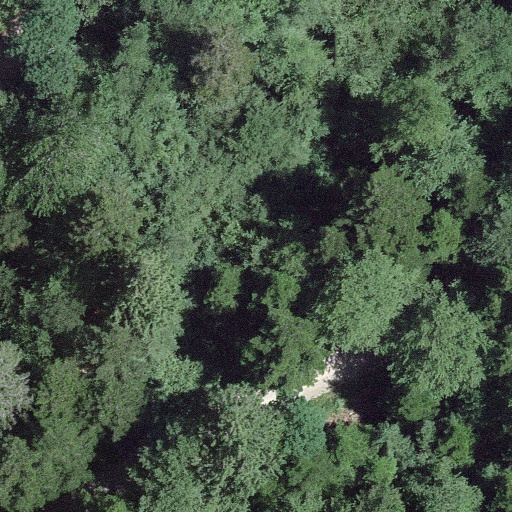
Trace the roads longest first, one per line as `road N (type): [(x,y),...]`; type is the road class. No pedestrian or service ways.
road 1 (track): [(95,511),(366,370),(511,329)]
road 2 (track): [(0,99),(82,0)]
